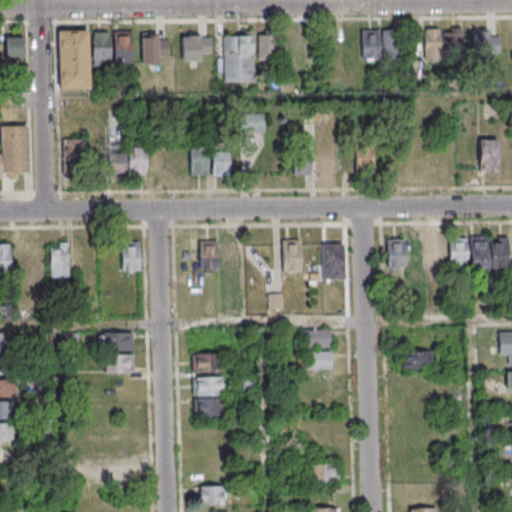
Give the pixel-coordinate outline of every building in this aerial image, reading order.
[(392,29),(360,29),(360,58),(392,58),(392,29)] [(423,29),(423,60),(442,60),(442,55),(462,55),(462,29),(423,29)] [(488,29),(472,29),(472,54),(499,54),(499,37),(488,37),(488,29)] [(252,30),(253,81),(223,81),(222,35),(244,34),(244,30),(252,30)] [(57,31),(58,89),(88,89),(87,31),(57,31)] [(90,32),(90,65),(100,65),(100,59),(109,58),(109,31),(90,32)] [(112,31),(112,67),(121,67),(121,63),(130,63),(130,31),(112,31)] [(140,33),(140,62),(159,62),(158,56),(168,56),(168,38),(158,39),(158,32),(140,33)] [(296,60),(296,32),(279,32),(279,60),(296,60)] [(200,61),(200,53),(210,53),(210,37),(200,37),(200,33),(187,33),(187,37),(181,37),(180,61),(200,61)] [(274,34),(258,34),(258,61),(274,61),(274,34)] [(4,59),(23,59),(23,36),(4,36),(4,59)] [(0,125),(0,178),(17,178),(17,172),(28,172),(28,125),(0,125)] [(63,172),(81,172),(81,139),(63,139),(63,172)] [(478,139),(478,171),(497,171),(497,139),(478,139)] [(207,146),(189,146),(189,175),(207,175),(207,146)] [(145,147),(127,147),(127,175),(145,175),(145,147)] [(354,174),(375,174),(375,148),(354,148),(354,174)] [(313,175),(331,175),(331,150),(313,150),(313,175)] [(107,175),(123,175),(123,153),(107,153),(107,175)] [(211,176),(228,176),(228,153),(211,153),(211,176)] [(310,175),(310,154),(293,154),(293,175),(310,175)] [(469,237),(469,269),(508,268),(507,236),(469,237)] [(467,238),(449,238),(449,267),(467,267),(467,238)] [(198,240),(198,269),(239,269),(239,240),(198,240)] [(284,241),(301,240),(302,267),(285,268),(284,241)] [(428,267),(446,267),(446,241),(428,241),(428,267)] [(124,243),(141,242),(142,270),(125,270),(124,243)] [(52,249),(61,248),(61,243),(69,243),(71,279),(53,280),(52,249)] [(0,244),(11,244),(12,271),(0,271),(0,244)] [(323,245),(344,245),(345,279),(324,280),(323,245)] [(268,294),(268,308),(282,308),(282,294),(268,294)] [(329,329),(302,329),(302,347),(329,347),(329,329)] [(497,355),(507,355),(507,365),(511,364),(511,330),(497,331),(497,355)] [(133,349),(133,332),(102,332),(102,349),(133,349)] [(305,369),(331,369),(331,350),(305,350),(305,369)] [(418,352),(403,352),(403,367),(418,367),(418,352)] [(195,354),(224,354),(224,372),(196,373),(195,354)] [(134,372),(134,355),(107,355),(107,372),(134,372)] [(511,371),(503,371),(503,388),(511,388),(511,371)] [(196,378),(224,377),(225,396),(196,397),(196,378)] [(0,394),(13,395),(13,380),(0,379),(0,394)] [(195,399),(223,398),(224,417),(196,418),(195,399)] [(11,400),(0,400),(0,418),(11,418),(11,400)] [(13,423),(0,422),(0,439),(13,439),(13,423)] [(16,443),(0,443),(0,460),(16,460),(16,443)] [(310,465),(339,464),(339,483),(311,483),(310,465)] [(131,484),(131,466),(108,466),(108,484),(131,484)] [(225,503),(225,485),(194,485),(194,503),(225,503)]
